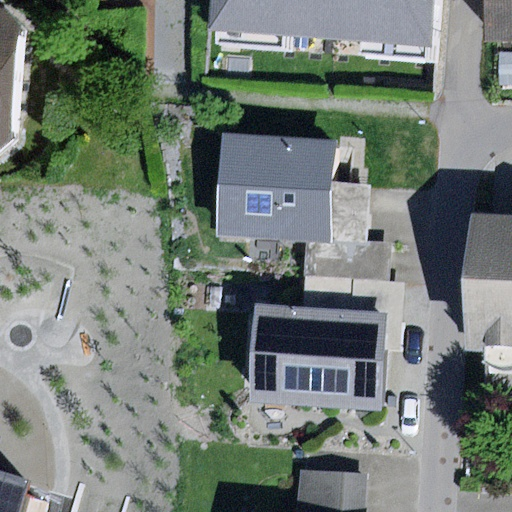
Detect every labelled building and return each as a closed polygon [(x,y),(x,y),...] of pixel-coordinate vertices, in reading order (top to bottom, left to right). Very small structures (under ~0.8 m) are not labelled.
[(438,0),(215,0),(214,31),(435,48),(438,0)] [(511,0),(485,0),(486,44),(511,43),(511,0)] [(0,149),(13,137),(22,25),(7,9),(0,8),(0,149)] [(337,143),(226,136),(220,236),(310,242),(369,246),(373,185),(334,183),(337,143)] [(511,218),(477,217),(473,350),(511,351),(511,218)] [(310,242),(307,275),(388,281),(391,248),(369,246),(310,242)] [(307,275),(305,310),(390,315),(404,316),(406,281),(388,281),(307,275)] [(305,310),(259,307),(253,402),(384,410),(390,315),(305,310)] [(21,511),(31,480),(0,471),(0,511),(21,511)] [(300,471),(297,511),(366,511),(369,475),(310,471),(300,471)]
